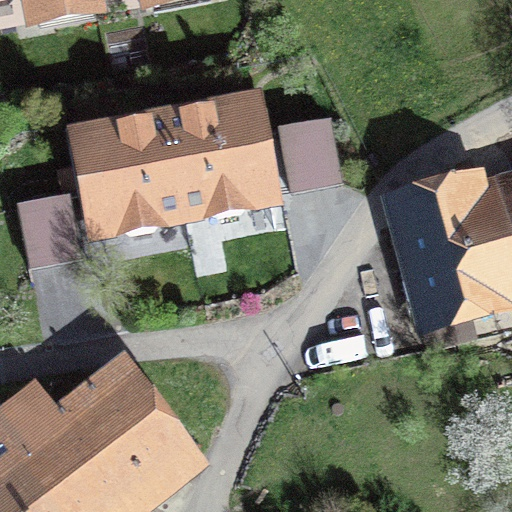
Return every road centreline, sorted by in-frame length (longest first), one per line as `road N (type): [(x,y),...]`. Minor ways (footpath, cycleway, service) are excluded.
road 1 (residential): [(511,122),(397,186),(299,337)]
road 2 (residential): [(0,373),(299,337)]
road 3 (residential): [(299,337),(240,440),(225,511)]
